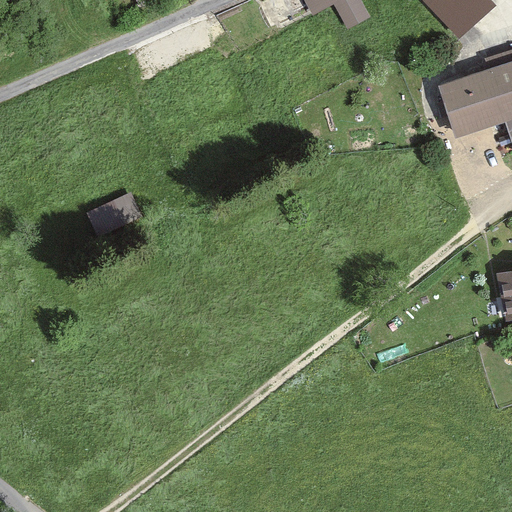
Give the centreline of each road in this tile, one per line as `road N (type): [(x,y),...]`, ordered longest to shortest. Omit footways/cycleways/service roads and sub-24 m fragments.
road 1 (track): [(111,511),(499,207)]
road 2 (unclassified): [(0,93),(207,0)]
